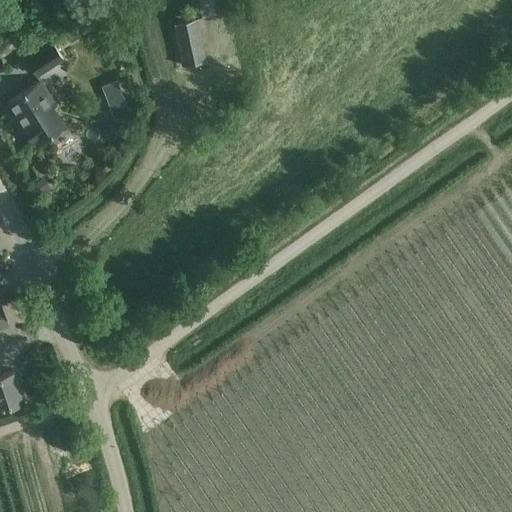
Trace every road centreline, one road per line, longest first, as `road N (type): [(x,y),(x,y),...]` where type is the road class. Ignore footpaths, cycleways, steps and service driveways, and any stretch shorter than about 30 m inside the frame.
road 1 (unclassified): [(89,399),(511,94)]
road 2 (residential): [(89,399),(0,195)]
